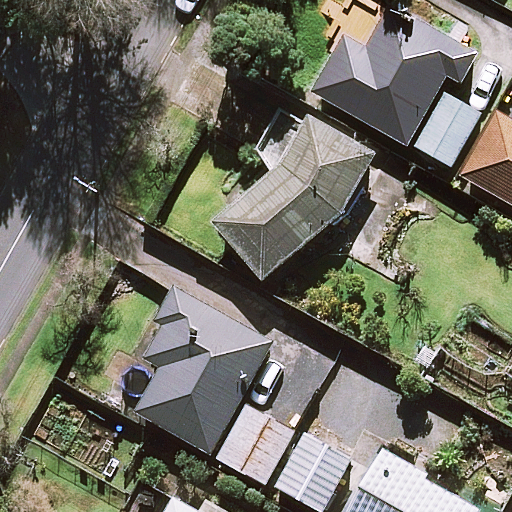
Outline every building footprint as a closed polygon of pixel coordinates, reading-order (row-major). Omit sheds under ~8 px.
[(363,51),(340,38),(308,93),(405,149),(460,55),(386,12),(363,51)] [(480,113),(447,94),(414,150),(448,170),(480,113)] [(511,116),(497,108),(458,175),(511,206),(511,116)] [(308,123),(284,160),(208,222),(258,283),(337,218),(373,165),(308,123)] [(272,350),(175,292),(155,326),(164,331),(145,363),(158,371),(134,411),(208,456),(272,350)] [(294,435),(249,408),(218,459),(263,486),(294,435)] [(147,440),(121,425),(101,460),(126,475),(147,440)] [(325,511),(353,467),(305,438),(275,488),(315,511),(325,511)] [(468,511),(376,457),(343,511),(468,511)] [(195,511),(172,498),(163,511),(195,511)]
